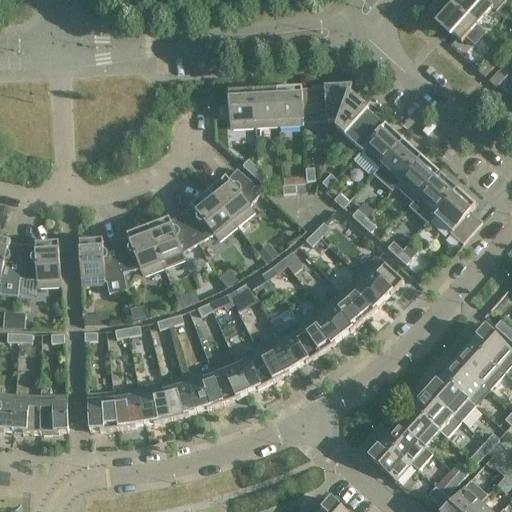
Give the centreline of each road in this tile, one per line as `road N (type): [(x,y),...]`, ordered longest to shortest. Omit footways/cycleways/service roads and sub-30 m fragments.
road 1 (residential): [(349,24),(61,51)]
road 2 (residential): [(55,511),(64,490),(78,482),(181,466),(309,417)]
road 3 (residential): [(309,417),(417,335),(511,231)]
road 4 (residential): [(511,167),(349,24)]
road 5 (residential): [(68,195),(61,51)]
road 6 (residential): [(68,195),(117,190),(199,145)]
road 7 (residential): [(396,511),(329,454),(309,417)]
